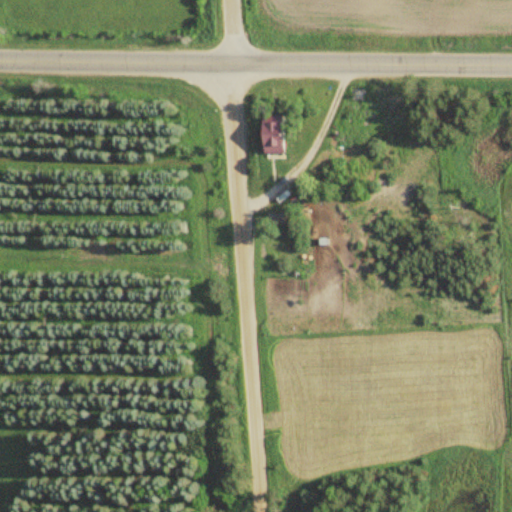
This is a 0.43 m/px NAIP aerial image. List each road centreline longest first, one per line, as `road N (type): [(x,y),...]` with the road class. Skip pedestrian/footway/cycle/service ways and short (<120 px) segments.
road 1 (residential): [(258,511),(233,0)]
road 2 (tertiary): [(0,60),(511,64)]
